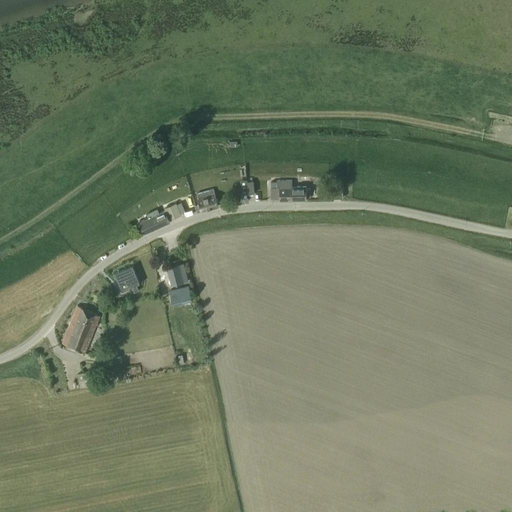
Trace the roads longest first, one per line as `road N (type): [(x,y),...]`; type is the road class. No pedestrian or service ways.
road 1 (unclassified): [(0,359),(37,338),(109,260),(208,215),(363,206),(511,235)]
road 2 (track): [(511,146),(378,116),(200,119),(172,125),(0,243)]
